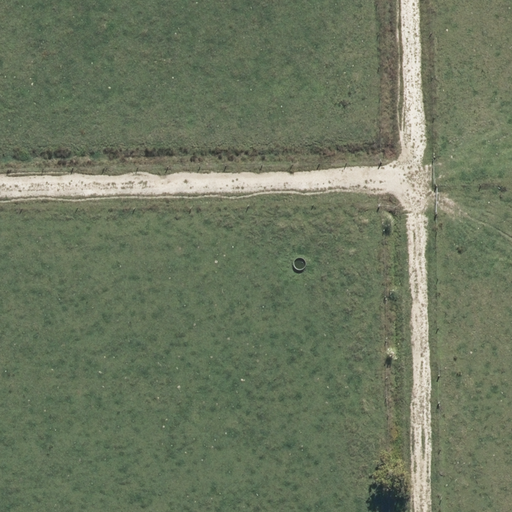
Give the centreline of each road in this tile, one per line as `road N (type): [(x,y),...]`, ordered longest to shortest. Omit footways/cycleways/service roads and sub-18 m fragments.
road 1 (track): [(443,511),(423,0)]
road 2 (track): [(0,179),(430,170)]
